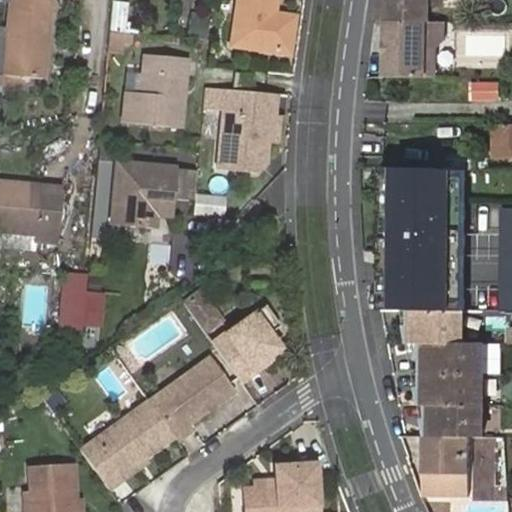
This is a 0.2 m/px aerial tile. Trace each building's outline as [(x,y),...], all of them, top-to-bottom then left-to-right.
[(51,0),(10,0),(8,23),(0,22),(0,87),(22,90),(22,76),(45,79),(51,0)] [(128,30),(131,1),(119,0),(114,0),(111,28),(128,30)] [(279,13),(280,0),(241,0),(236,46),(295,53),(299,15),(279,13)] [(386,24),(428,24),(428,7),(440,7),(439,0),(387,0),(387,6),(379,5),(376,23),(386,24)] [(207,20),(191,18),(190,37),(205,39),(207,20)] [(428,24),(386,24),(385,79),(435,80),(436,52),(447,42),(447,24),(428,24)] [(143,58),(139,94),(124,93),(120,125),(179,130),(185,61),(143,58)] [(496,81),(466,81),(466,101),(496,101),(496,81)] [(225,90),(204,88),(202,108),(223,110),(225,90)] [(233,90),(225,90),(223,110),(218,169),(258,172),(269,160),(271,142),(272,132),(275,131),(277,114),(279,94),(254,92),(233,90)] [(272,132),(271,142),(280,143),(283,115),(277,114),(275,131),(272,132)] [(511,125),(489,126),(487,157),(509,157),(509,161),(511,160),(511,125)] [(438,152),(437,170),(471,171),(471,153),(438,152)] [(176,167),(116,161),(110,224),(154,229),(156,213),(172,214),(176,167)] [(461,313),(471,171),(384,168),(378,311),(461,313)] [(183,169),(181,190),(195,191),(197,170),(183,169)] [(0,231),(36,234),(36,242),(58,244),(62,190),(0,184),(0,231)] [(219,212),(219,195),(197,193),(195,210),(219,212)] [(227,195),(219,195),(219,212),(225,212),(227,195)] [(511,210),(504,210),(501,315),(511,315),(511,210)] [(296,256),(280,256),(280,273),(296,272),(296,256)] [(81,323),(85,281),(63,280),(61,322),(81,323)] [(221,319),(201,291),(186,302),(203,326),(221,319)] [(264,299),(211,336),(238,374),(252,365),(249,360),(276,341),(268,327),(279,320),(264,299)] [(460,345),(461,313),(406,312),(406,334),(404,334),(406,344),(414,345),(460,345)] [(279,347),(276,341),(249,360),(252,365),(279,347)] [(418,355),(418,375),(480,376),(481,346),(460,345),(414,345),(416,355),(418,355)] [(210,351),(149,394),(174,429),(177,433),(190,424),(186,417),(201,406),(198,402),(205,397),(208,401),(233,383),(210,351)] [(480,376),(418,375),(418,395),(416,396),(418,406),(424,406),(480,406),(480,376)] [(55,408),(69,398),(59,384),(45,394),(55,408)] [(149,394),(80,443),(108,483),(121,473),(117,468),(140,451),(174,429),(149,394)] [(201,406),(208,401),(205,397),(198,402),(201,406)] [(480,406),(424,406),(424,426),(422,426),(424,436),(467,438),(479,438),(480,406)] [(424,436),(420,436),(420,459),(426,459),(426,475),(420,475),(421,498),(465,501),(467,438),(424,436)] [(145,456),(140,451),(117,468),(121,473),(145,456)] [(274,483),(251,484),(241,485),(242,511),(289,511),(289,509),(316,507),(313,460),(273,461),(274,475),(274,483)] [(70,467),(26,469),(28,494),(21,494),(22,511),(73,511),(72,500),(70,467)] [(251,477),(251,484),(274,483),(274,475),(251,477)]
